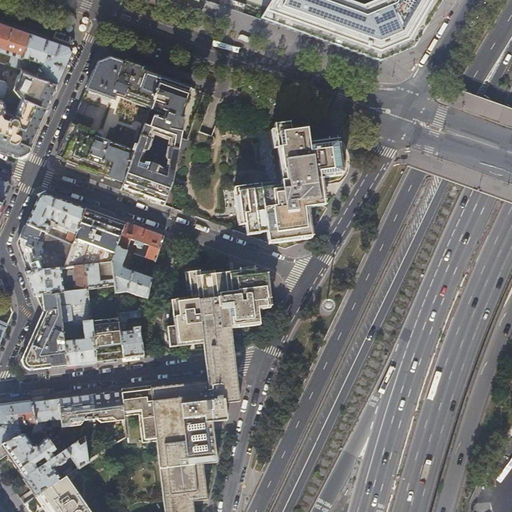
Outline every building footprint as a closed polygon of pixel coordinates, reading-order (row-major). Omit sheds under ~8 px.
[(338,0),(271,0),(259,20),(379,62),(397,55),(415,48),(442,0),(379,0),(361,9),(338,0)] [(30,31),(0,20),(0,48),(3,50),(2,52),(5,53),(5,52),(7,53),(8,51),(12,53),(8,64),(17,68),(22,54),(30,31)] [(53,39),(30,31),(22,54),(41,61),(36,74),(56,81),(70,50),(68,45),(53,39)] [(54,37),(53,39),(68,45),(70,39),(59,34),(54,37)] [(64,170),(121,190),(144,126),(150,109),(162,78),(108,59),(97,64),(80,102),(98,109),(102,97),(110,100),(103,118),(98,133),(90,131),(94,119),(76,113),(56,158),(63,160),(63,161),(67,163),(64,170)] [(56,81),(36,74),(20,69),(13,87),(19,95),(21,95),(13,113),(10,115),(9,117),(5,115),(3,111),(1,110),(4,102),(2,98),(7,85),(5,82),(0,79),(0,146),(18,154),(26,150),(32,136),(42,114),(51,94),(56,81)] [(164,205),(173,183),(183,123),(182,120),(179,118),(189,88),(162,78),(150,109),(167,116),(164,123),(157,120),(157,118),(154,117),(153,119),(149,128),(144,126),(121,190),(164,205)] [(288,124),(273,126),(273,131),(270,131),(272,149),(271,149),(271,150),(270,151),(270,152),(269,153),(269,155),(270,156),(272,158),(271,159),(271,160),(270,162),(270,164),(271,165),(273,166),(272,168),(271,169),(271,171),(271,173),(272,174),(274,175),(275,181),(273,182),(271,183),(234,188),(239,226),(243,226),(243,228),(246,228),(247,236),(266,233),(268,244),(309,239),(305,210),(323,207),(319,178),(340,175),(335,142),(307,145),(305,131),(289,133),(288,124)] [(162,212),(169,215),(175,174),(173,183),(164,205),(162,212)] [(7,180),(0,177),(0,203),(2,205),(9,187),(7,180)] [(184,191),(178,189),(174,202),(176,203),(177,204),(178,204),(178,205),(178,206),(183,208),(187,197),(187,196),(187,195),(186,194),(186,193),(185,192),(184,191)] [(72,245),(85,208),(45,194),(38,197),(33,208),(26,224),(47,233),(50,227),(47,223),(46,222),(47,220),(53,223),(56,221),(55,224),(56,225),(69,231),(65,241),(72,245)] [(125,223),(85,208),(72,245),(67,259),(64,267),(73,266),(111,262),(125,223)] [(163,236),(125,223),(111,262),(114,286),(115,293),(126,291),(146,298),(151,278),(122,268),(121,265),(127,251),(126,250),(131,239),(135,241),(134,244),(136,245),(137,248),(135,254),(155,261),(163,236)] [(47,233),(26,224),(16,248),(25,272),(45,269),(40,256),(42,256),(44,254),(44,252),(43,250),(43,249),(43,248),(45,245),(43,244),(48,234),(47,233)] [(72,245),(65,241),(48,234),(43,244),(45,245),(43,248),(67,259),(72,245)] [(194,255),(209,260),(211,254),(196,249),(194,255)] [(114,286),(111,262),(73,266),(77,290),(64,291),(60,268),(45,269),(25,272),(30,283),(34,296),(36,295),(59,293),(62,323),(72,322),(82,320),(82,321),(91,320),(90,309),(89,303),(88,289),(114,286)] [(198,271),(186,272),(189,301),(169,303),(172,326),(165,327),(167,344),(200,340),(201,343),(229,340),(228,327),(257,324),(256,308),(268,307),(264,275),(253,276),(252,270),(236,272),(237,274),(232,275),(213,276),(213,274),(199,276),(198,271)] [(21,361),(29,371),(67,366),(64,341),(64,338),(62,323),(59,293),(36,295),(43,312),(26,350),(21,361)] [(123,358),(143,356),(140,330),(142,318),(136,319),(135,321),(136,327),(132,327),(133,330),(127,331),(126,324),(127,323),(127,319),(143,316),(144,309),(118,312),(119,321),(123,358)] [(64,341),(67,366),(96,362),(92,324),(91,320),(82,321),(85,339),(64,341)] [(96,362),(123,358),(119,321),(92,324),(96,362)] [(72,322),(62,323),(64,338),(71,337),(73,334),(72,322)] [(193,511),(192,502),(207,500),(202,465),(216,463),(212,423),(226,421),(222,392),(215,380),(120,391),(123,413),(138,410),(141,440),(156,438),(164,511),(193,511)] [(123,413),(120,391),(101,394),(79,396),(58,399),(61,427),(68,426),(72,421),(83,420),(104,417),(110,416),(116,420),(124,419),(123,413)] [(42,432),(45,437),(55,451),(58,455),(64,451),(61,427),(58,399),(42,401),(32,403),(36,433),(42,432)] [(0,445),(20,435),(19,432),(19,425),(25,424),(26,426),(32,425),(33,434),(36,433),(32,403),(0,406),(0,445)] [(17,468),(24,478),(37,469),(34,465),(36,464),(40,461),(44,458),(47,462),(54,458),(51,453),(55,451),(45,437),(42,440),(40,443),(34,447),(33,447),(25,435),(22,435),(20,435),(0,445),(0,459),(8,454),(17,468)] [(70,458),(78,468),(89,461),(86,443),(80,446),(77,442),(64,451),(58,455),(54,458),(47,462),(43,465),(39,468),(37,469),(24,478),(30,487),(36,496),(62,479),(55,469),(70,458)] [(66,476),(73,471),(70,467),(64,472),(66,476)] [(90,511),(66,476),(62,479),(36,496),(41,504),(47,511),(90,511)] [(34,511),(27,502),(24,504),(29,511),(34,511)]
